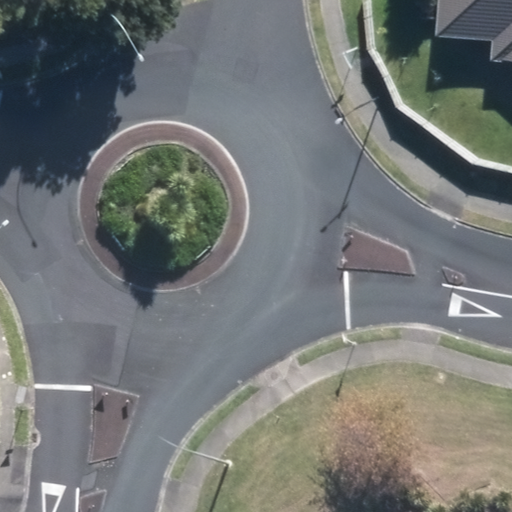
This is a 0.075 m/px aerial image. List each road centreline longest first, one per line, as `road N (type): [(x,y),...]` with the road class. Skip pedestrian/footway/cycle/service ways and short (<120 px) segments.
road 1 (residential): [(130,348),(71,324),(28,277),(10,216),(20,153)]
road 2 (residential): [(20,153),(44,113),(79,83),(123,65),(170,63),(215,76)]
road 3 (residential): [(511,286),(295,238)]
road 4 (residential): [(295,238),(273,287),(234,325),(185,347),(130,348)]
road 5 (residential): [(215,76),(255,103),(284,143),(297,189),(295,238)]
road 6 (residential): [(89,511),(130,348)]
